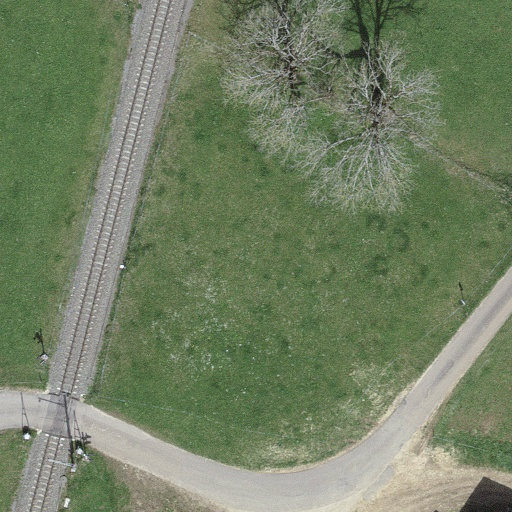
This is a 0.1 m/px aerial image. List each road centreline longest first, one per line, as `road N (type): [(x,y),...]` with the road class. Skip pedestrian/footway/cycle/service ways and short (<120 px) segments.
road 1 (unclassified): [(0,414),(15,409),(70,422),(227,502),(276,511)]
road 2 (unclassified): [(309,511),(344,506),(511,306)]
road 3 (track): [(511,492),(383,459)]
